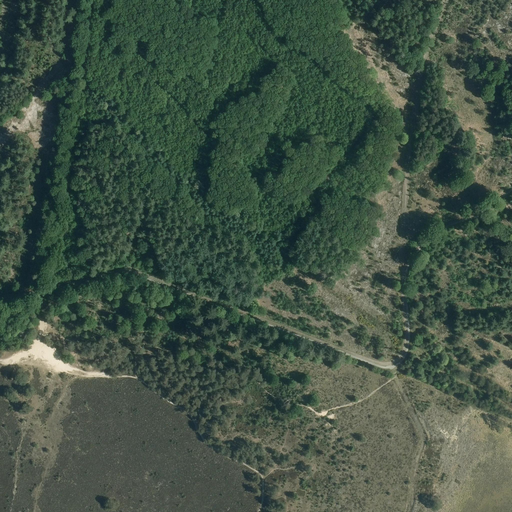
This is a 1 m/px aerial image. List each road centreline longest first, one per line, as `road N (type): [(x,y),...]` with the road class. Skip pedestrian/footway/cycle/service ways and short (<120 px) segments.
road 1 (track): [(403,269),(405,345),(389,364),(135,271),(40,292)]
road 2 (track): [(40,289),(72,72)]
road 3 (track): [(411,136),(422,66),(447,0)]
